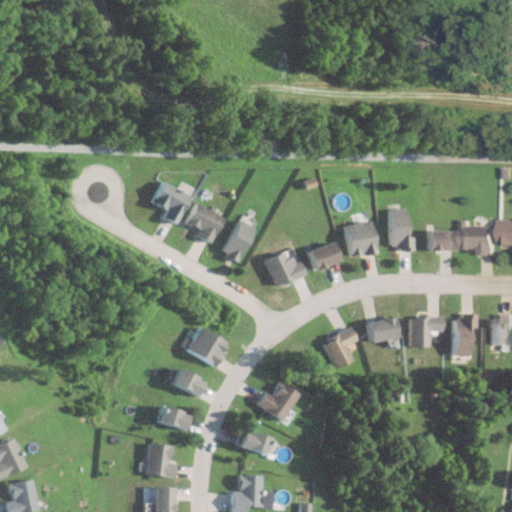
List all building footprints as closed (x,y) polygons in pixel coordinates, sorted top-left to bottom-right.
[(156,218),(170,225),(184,195),(155,182),(146,202),(160,209),(156,218)] [(190,236),(204,243),(217,216),(189,203),(179,223),(193,230),(190,236)] [(385,210),(385,250),(408,250),(408,236),(401,236),(401,210),(385,210)] [(245,226),(230,220),(217,255),(232,261),(245,226)] [(498,245),(511,244),(511,220),(498,220),(498,245)] [(370,253),(366,221),(340,224),(344,257),(370,253)] [(459,224),(459,249),(476,249),(476,255),(490,255),(490,224),(459,224)] [(449,250),(449,230),(422,230),(422,250),(449,250)] [(333,260),(325,242),(300,252),(308,271),(333,260)] [(468,313),(448,313),(448,355),(468,355),(468,313)] [(487,344),(509,344),(509,315),(487,315),(487,344)] [(363,340),(389,339),(388,319),(362,320),(363,340)] [(219,342),(192,327),(178,350),(205,366),(219,342)] [(340,345),(350,341),(345,328),(316,339),(327,368),(347,361),(340,345)] [(197,384),(172,367),(163,381),(187,398),(197,384)] [(291,393),(273,382),(265,395),(257,391),(249,404),(275,419),(291,393)] [(179,430),(182,412),(153,407),(150,424),(179,430)] [(262,437),(234,429),(230,446),(257,454),(262,437)] [(233,491),(226,491),(226,510),(255,510),(255,474),(233,474),(233,491)] [(511,511),(511,504),(507,502),(499,511),(511,511)]
